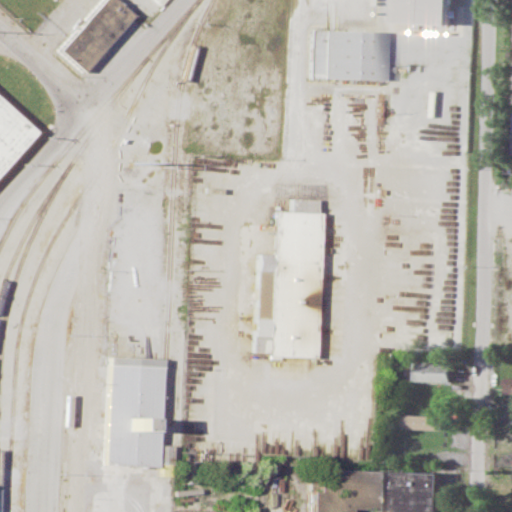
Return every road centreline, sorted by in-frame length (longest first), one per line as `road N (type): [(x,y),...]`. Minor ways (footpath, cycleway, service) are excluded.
road 1 (residential): [(295,0),(291,178),(233,176),(226,393),(285,394)]
road 2 (residential): [(480,511),(499,0)]
road 3 (residential): [(37,511),(45,333),(101,188),(93,128),(81,114)]
road 4 (residential): [(285,394),(359,396),(362,180),(291,178)]
road 5 (residential): [(0,202),(180,0)]
